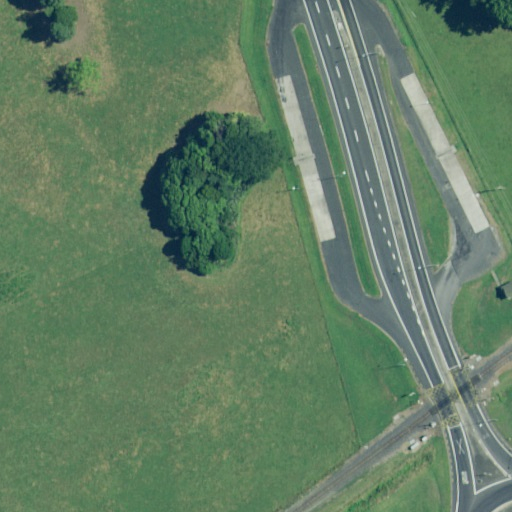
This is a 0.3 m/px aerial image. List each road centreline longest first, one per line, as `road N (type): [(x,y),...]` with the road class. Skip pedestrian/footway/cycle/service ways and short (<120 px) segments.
road 1 (primary): [(467,511),(447,403),(400,299),(339,81),(335,23)]
road 2 (primary): [(335,23),(370,70),(438,331),(488,437),(511,468)]
